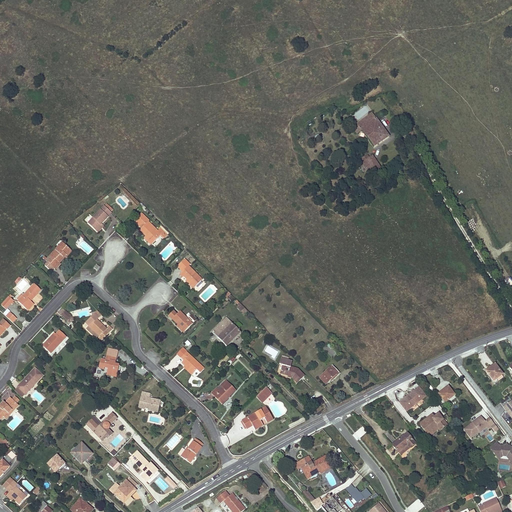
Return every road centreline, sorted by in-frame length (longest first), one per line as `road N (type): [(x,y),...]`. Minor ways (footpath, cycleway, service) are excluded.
road 1 (residential): [(0,386),(19,342),(76,284),(91,284),(132,322),(138,354),(205,418),(231,470)]
road 2 (tertiary): [(332,416),(450,354)]
